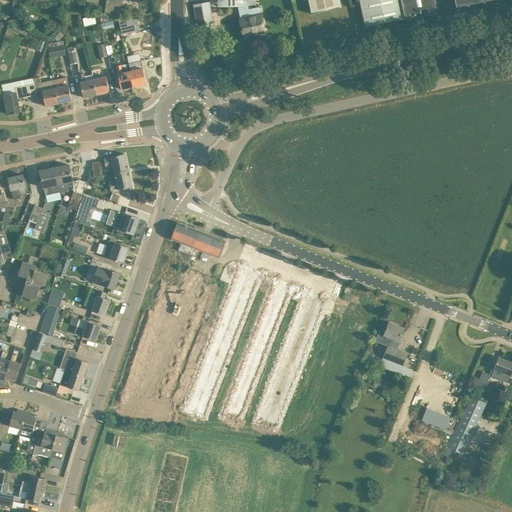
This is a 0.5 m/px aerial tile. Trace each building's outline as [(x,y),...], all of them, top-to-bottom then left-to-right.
[(122,0),(106,0),(104,14),(120,16),(120,14),(122,0)] [(339,0),(308,0),(312,14),(341,7),(339,0)] [(359,0),(366,26),(405,18),(405,19),(438,12),(435,0),(359,0)] [(205,21),(206,26),(214,24),(209,1),(193,4),(197,23),(205,21)] [(265,31),(261,15),(240,19),(244,36),(265,31)] [(26,35),(29,30),(13,21),(10,20),(7,26),(26,35)] [(13,21),(29,30),(31,26),(20,20),(19,23),(13,20),(13,21)] [(113,20),(105,22),(101,23),(103,29),(114,27),(113,20)] [(138,25),(123,27),(124,34),(140,31),(138,25)] [(59,40),(64,35),(60,31),(56,36),(59,40)] [(50,57),(66,54),(64,41),(48,44),(50,57)] [(71,64),(78,62),(75,50),(74,46),(71,47),(70,43),(66,44),(67,48),(68,48),(71,64)] [(98,45),(100,57),(107,55),(105,44),(98,45)] [(130,70),(134,86),(146,83),(141,60),(140,60),(138,53),(127,56),(130,70)] [(134,86),(130,70),(123,71),(122,64),(116,65),(122,89),(134,86)] [(110,91),(108,82),(104,68),(99,69),(101,77),(93,78),(97,94),(110,91)] [(97,94),(93,78),(92,74),(85,76),(84,72),(78,74),(84,97),(97,94)] [(40,76),(37,77),(34,84),(36,90),(42,89),(46,106),(59,103),(54,79),(41,82),(40,76)] [(34,84),(37,77),(2,84),(4,94),(8,114),(14,113),(16,113),(16,112),(20,111),(18,98),(37,94),(36,90),(34,84)] [(72,100),(67,77),(54,79),(59,103),(72,100)] [(113,166),(114,171),(115,173),(129,170),(125,154),(111,157),(104,159),(106,167),(113,166)] [(103,175),(102,171),(100,161),(92,162),(95,177),(103,175)] [(73,181),(71,174),(69,164),(55,168),(60,192),(73,189),(74,191),(69,206),(77,209),(80,201),(80,202),(83,194),(82,194),(75,192),(80,179),(79,179),(73,181)] [(60,192),(55,168),(40,171),(44,188),(45,188),(46,195),(60,192)] [(129,170),(115,173),(116,180),(109,182),(111,190),(118,189),(132,186),(129,170)] [(8,178),(13,199),(21,197),(21,195),(27,194),(26,187),(23,175),(8,178)] [(116,193),(112,194),(110,201),(117,203),(118,198),(115,197),(116,193)] [(83,194),(80,202),(81,202),(75,220),(84,223),(85,220),(87,220),(92,206),(96,207),(99,199),(83,194)] [(35,204),(29,220),(37,222),(35,228),(43,231),(44,227),(52,230),(55,220),(48,217),(49,215),(41,213),(43,208),(35,204)] [(13,207),(7,205),(7,206),(2,224),(8,224),(13,207)] [(139,218),(119,211),(114,226),(119,228),(119,229),(133,234),(139,218)] [(79,236),(83,225),(74,222),(68,241),(72,243),(74,235),(79,236)] [(224,240),(186,225),(178,222),(171,238),(181,242),(178,250),(196,256),(198,250),(218,257),(224,240)] [(109,258),(114,259),(123,263),(129,247),(109,240),(104,255),(109,257),(109,258)] [(89,247),(75,242),(72,249),(86,255),(89,247)] [(0,263),(5,263),(4,258),(12,256),(9,243),(0,245),(0,263)] [(31,255),(29,261),(37,263),(39,257),(31,255)] [(104,269),(107,262),(93,257),(90,264),(104,269)] [(23,261),(19,275),(20,275),(18,279),(21,280),(15,299),(20,301),(22,295),(36,299),(38,291),(41,292),(43,287),(44,288),(49,274),(36,270),(37,266),(23,261)] [(68,265),(61,263),(58,273),(65,275),(68,265)] [(102,284),(105,285),(114,289),(120,273),(107,268),(107,270),(98,266),(93,280),(102,283),(102,284)] [(162,289),(183,296),(187,283),(192,285),(194,280),(182,275),(180,281),(168,277),(166,282),(165,281),(162,289)] [(92,310),(96,311),(105,315),(110,300),(104,297),(106,292),(99,289),(92,310)] [(183,296),(162,289),(160,296),(161,297),(160,301),(172,306),(170,311),(182,315),(184,310),(178,308),(183,296)] [(62,299),(51,296),(48,302),(60,306),(62,299)] [(49,303),(39,331),(55,337),(57,332),(54,331),(62,308),(49,303)] [(29,308),(27,315),(32,316),(32,313),(35,314),(36,311),(33,310),(34,309),(29,308)] [(150,327),(169,334),(173,321),(155,315),(151,326),(150,327)] [(75,332),(87,337),(96,340),(101,326),(79,318),(76,326),(77,326),(75,332)] [(9,325),(10,324),(1,321),(0,325),(0,327),(8,330),(9,325)] [(404,328),(389,322),(385,331),(381,329),(376,341),(388,346),(383,358),(403,366),(409,353),(395,347),(398,340),(399,340),(404,328)] [(150,327),(146,339),(165,346),(169,334),(150,327)] [(60,338),(55,337),(39,331),(39,332),(38,331),(33,348),(37,350),(40,351),(41,347),(43,347),(43,346),(47,347),(49,343),(57,346),(60,338)] [(65,370),(84,376),(89,362),(78,358),(70,355),(65,370)] [(491,376),(501,380),(508,382),(511,371),(511,361),(499,357),(491,376)] [(9,363),(10,363),(6,376),(16,380),(19,370),(21,363),(10,359),(9,363)] [(6,376),(10,363),(9,363),(0,360),(0,378),(3,380),(5,380),(6,376)] [(65,370),(63,374),(60,383),(67,386),(79,390),(84,376),(65,370)] [(154,378),(135,372),(131,385),(150,390),(154,378)] [(483,372),(477,383),(486,388),(490,380),(488,380),(490,375),(483,372)] [(43,391),(56,396),(59,387),(45,383),(43,391)] [(150,390),(131,385),(127,397),(147,403),(150,390)] [(181,408),(200,414),(203,402),(195,400),(197,395),(185,392),(181,408)] [(463,454),(486,403),(471,396),(448,447),(463,454)] [(181,408),(177,419),(196,425),(200,414),(181,408)] [(22,429),(26,412),(17,409),(17,412),(14,411),(10,425),(4,423),(1,435),(7,437),(8,432),(19,435),(21,429),(22,429)] [(121,420),(140,425),(143,414),(124,409),(121,420)] [(33,416),(34,414),(26,412),(22,429),(21,429),(19,435),(30,438),(27,450),(33,452),(39,433),(33,431),(37,417),(33,416)] [(196,425),(177,419),(174,430),(193,436),(196,425)] [(137,437),(140,425),(121,420),(118,432),(137,437)] [(51,456),(58,432),(49,429),(48,432),(45,431),(44,434),(39,433),(33,452),(51,456)] [(190,447),(193,436),(174,430),(171,442),(190,447)] [(51,456),(52,457),(62,459),(68,437),(65,436),(66,434),(58,432),(51,456)] [(224,446),(221,458),(248,466),(252,453),(254,447),(238,443),(236,449),(224,446)] [(135,449),(116,444),(115,449),(114,449),(112,456),(132,461),(135,449)] [(8,455),(9,450),(0,448),(0,456),(7,459),(8,455)] [(295,469),(298,458),(280,453),(277,464),(295,469)] [(132,461),(112,456),(110,463),(111,464),(110,468),(129,473),(132,461)] [(167,456),(164,467),(183,472),(186,461),(167,456)] [(218,471),(229,474),(245,479),(248,466),(221,458),(218,471)] [(274,475),(292,480),(295,469),(277,464),(274,475)] [(20,468),(6,465),(5,471),(19,474),(20,468)] [(59,470),(48,466),(46,473),(58,476),(59,470)] [(181,483),(183,472),(164,467),(161,478),(181,483)] [(45,478),(36,476),(31,475),(29,481),(23,480),(21,486),(45,491),(46,484),(44,483),(45,478)] [(292,480),(274,475),(271,486),(290,491),(292,482),(292,481),(292,480)] [(161,478),(159,489),(178,494),(181,483),(161,478)] [(126,485),(107,481),(106,486),(105,485),(103,493),(123,498),(126,485)] [(26,498),(31,499),(40,502),(41,497),(43,497),(45,491),(21,486),(20,490),(27,491),(26,498)] [(268,497),(286,502),(287,501),(290,491),(271,486),(268,497)] [(175,505),(178,494),(159,489),(156,500),(175,505)] [(241,496),(225,492),(213,489),(210,502),(238,508),(241,496)] [(0,498),(13,501),(14,495),(1,492),(0,498)] [(123,498),(103,493),(101,500),(102,500),(101,505),(120,510),(123,498)] [(265,508),(277,511),(283,511),(286,502),(268,497),(265,508)] [(0,504),(12,506),(13,501),(0,498),(0,504)] [(153,511),(155,511),(173,511),(175,505),(156,500),(153,511)] [(236,511),(238,508),(210,502),(207,511),(236,511)]
